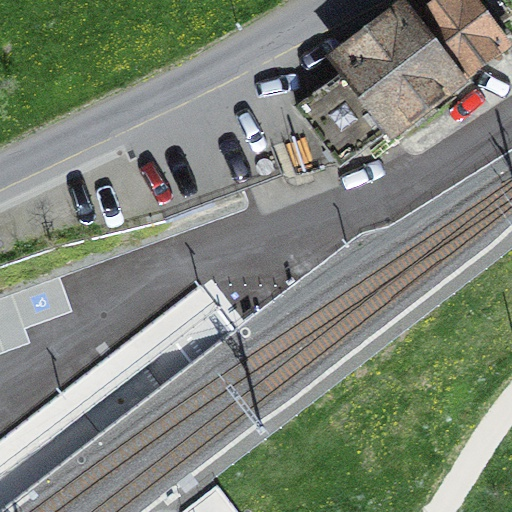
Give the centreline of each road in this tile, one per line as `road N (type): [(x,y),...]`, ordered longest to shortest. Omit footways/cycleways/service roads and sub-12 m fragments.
road 1 (unclassified): [(0,167),(342,0)]
road 2 (track): [(511,404),(440,511)]
